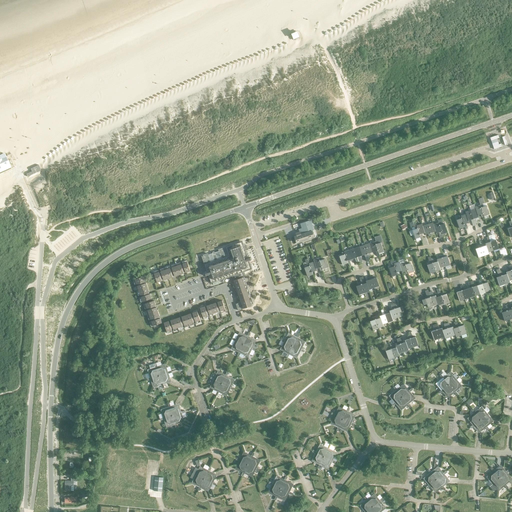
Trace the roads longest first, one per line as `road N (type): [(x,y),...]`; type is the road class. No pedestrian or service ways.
road 1 (unknown): [(43,238),(66,221),(511,79)]
road 2 (tertiary): [(51,511),(55,354),(83,284),(121,252),(244,207)]
road 3 (tertiary): [(244,207),(511,115)]
road 4 (residential): [(334,319),(277,308),(244,207)]
road 5 (residential): [(511,456),(375,441)]
road 6 (residential): [(375,441),(334,319)]
road 7 (unknown): [(0,395),(18,388),(23,299),(38,286)]
